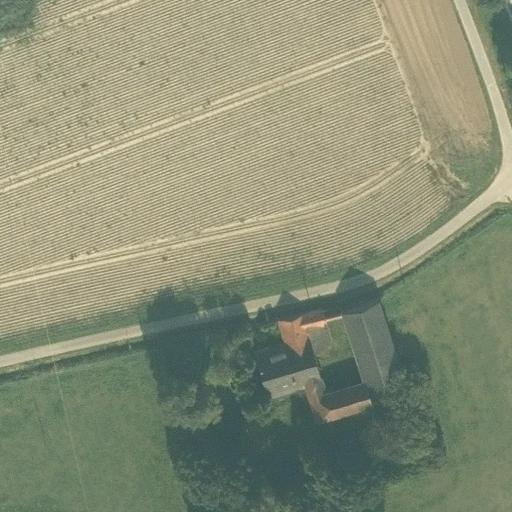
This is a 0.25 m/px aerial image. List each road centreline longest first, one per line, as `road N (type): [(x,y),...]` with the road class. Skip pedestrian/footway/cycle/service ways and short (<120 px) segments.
road 1 (unclassified): [(511,179),(381,274),(322,295),(0,364)]
road 2 (track): [(511,147),(456,0)]
